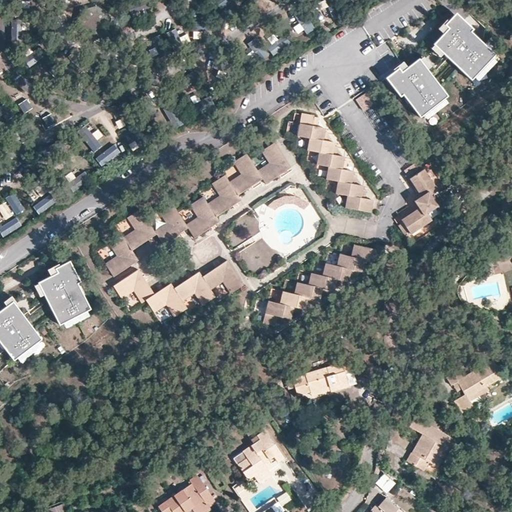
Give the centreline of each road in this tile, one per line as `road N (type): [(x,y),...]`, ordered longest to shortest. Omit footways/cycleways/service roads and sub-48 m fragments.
road 1 (residential): [(0,262),(181,143),(221,132),(304,70),(326,72),(347,102)]
road 2 (track): [(407,300),(407,278),(477,197),(511,173)]
road 3 (residential): [(340,511),(366,471),(394,367)]
road 4 (residential): [(394,367),(397,306),(416,300),(430,314),(404,356)]
